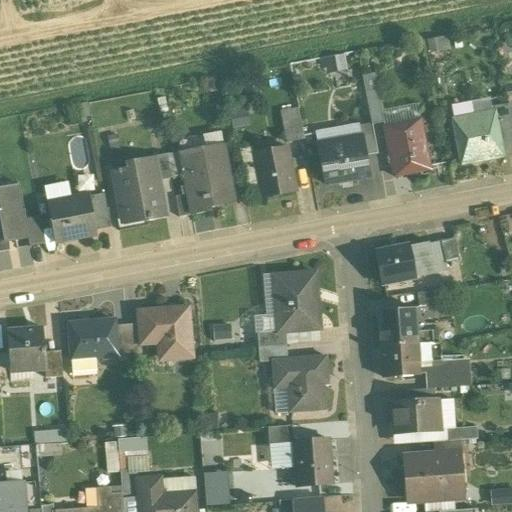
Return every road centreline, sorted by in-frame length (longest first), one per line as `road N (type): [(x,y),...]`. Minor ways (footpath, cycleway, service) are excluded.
road 1 (residential): [(0,294),(351,228)]
road 2 (residential): [(373,511),(351,228)]
road 3 (residential): [(351,228),(511,195)]
